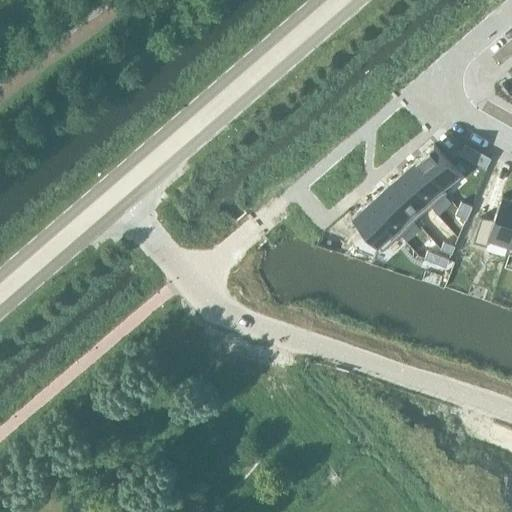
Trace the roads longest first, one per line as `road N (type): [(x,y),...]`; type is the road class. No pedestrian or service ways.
road 1 (secondary): [(324,0),(0,278)]
road 2 (secondary): [(123,208),(369,0)]
road 3 (residential): [(153,511),(76,417),(216,308)]
road 4 (residential): [(216,308),(457,395)]
road 5 (residential): [(398,511),(258,471),(202,511)]
road 6 (residential): [(511,13),(444,71),(442,86),(454,104),(511,138)]
road 7 (secondary): [(0,314),(123,208)]
